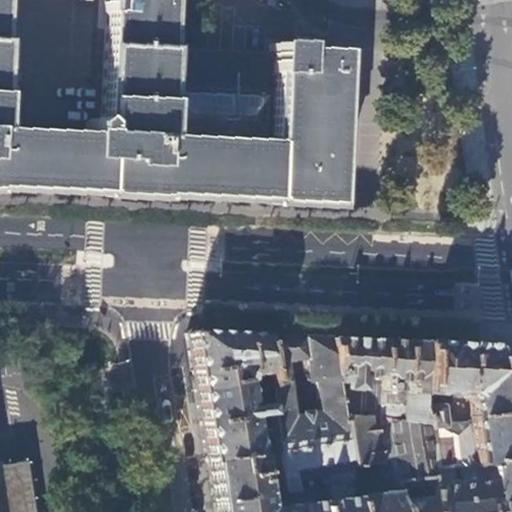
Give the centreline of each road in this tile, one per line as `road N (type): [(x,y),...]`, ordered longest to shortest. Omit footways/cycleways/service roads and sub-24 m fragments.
road 1 (primary): [(511,255),(144,239)]
road 2 (primary): [(146,283),(511,300)]
road 3 (secondary): [(146,283),(178,511)]
road 4 (residential): [(510,30),(351,18),(300,0)]
road 5 (primary): [(0,273),(146,283)]
road 6 (primary): [(144,239),(0,232)]
